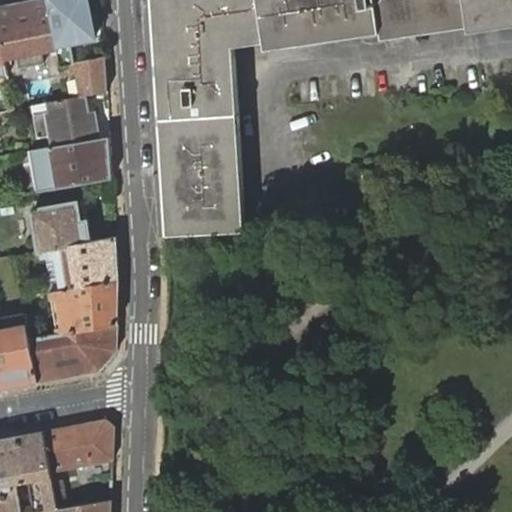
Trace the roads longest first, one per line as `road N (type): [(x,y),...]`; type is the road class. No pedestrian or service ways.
road 1 (residential): [(125,0),(141,298),(138,391)]
road 2 (residential): [(0,411),(138,391)]
road 3 (residential): [(138,391),(133,511)]
